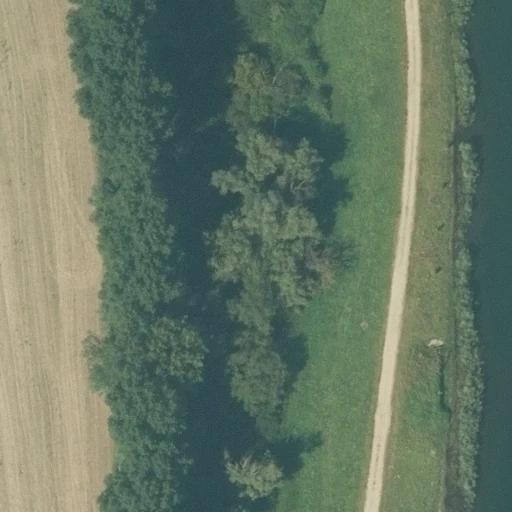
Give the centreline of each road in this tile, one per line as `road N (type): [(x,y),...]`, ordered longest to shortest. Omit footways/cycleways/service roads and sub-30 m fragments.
road 1 (track): [(270,511),(285,381)]
road 2 (track): [(410,0),(413,129)]
